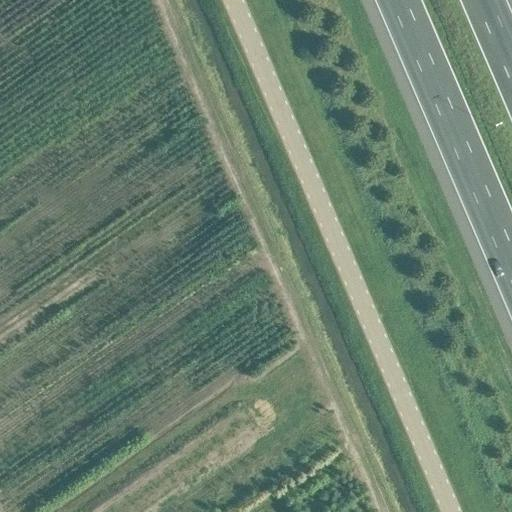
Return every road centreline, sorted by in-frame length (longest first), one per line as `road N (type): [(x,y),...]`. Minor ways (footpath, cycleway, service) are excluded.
road 1 (unclassified): [(448,511),(233,0)]
road 2 (motorway): [(398,0),(511,262)]
